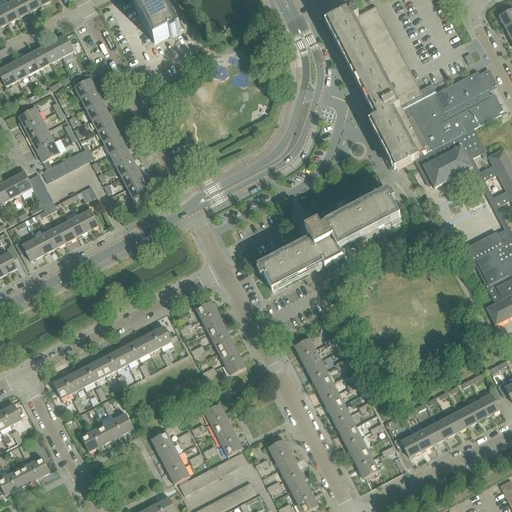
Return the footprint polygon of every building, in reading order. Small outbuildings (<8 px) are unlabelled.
[(17,0),(8,5),(16,21),(28,15),(19,0),(17,0)] [(19,0),(28,15),(39,9),(34,0),(19,0)] [(34,0),(39,9),(40,8),(50,3),(48,0),(34,0)] [(130,0),(135,8),(154,45),(155,46),(183,31),(183,30),(167,0),(130,0)] [(0,9),(0,16),(5,27),(16,21),(8,5),(0,9)] [(354,9),(353,8),(351,5),(335,14),(337,18),(347,13),(354,9)] [(329,23),(323,25),(324,26),(370,114),(374,122),(372,122),(385,148),(389,155),(388,155),(389,155),(390,155),(394,162),(393,162),(392,162),(394,166),(395,166),(396,169),(397,171),(397,172),(415,162),(432,153),(430,148),(425,150),(403,108),(402,107),(401,103),(405,101),(407,105),(422,98),(417,89),(418,88),(416,83),(377,8),(376,8),(359,17),(356,12),(356,13),(349,16),(347,13),(337,18),(330,22),(329,23)] [(506,30),(511,26),(511,11),(500,18),(506,30)] [(55,44),(63,59),(74,54),(66,38),(55,44)] [(63,59),(55,44),(43,50),(52,65),(63,59)] [(52,65),(43,50),(32,56),(40,71),(52,65)] [(470,55),(465,59),(469,67),(475,64),(470,55)] [(40,71),(32,56),(21,61),(29,77),(40,71)] [(29,77),(21,61),(9,67),(18,83),(29,77)] [(18,83),(9,67),(0,72),(0,76),(6,89),(18,83)] [(453,87),(435,96),(440,106),(439,106),(441,110),(447,112),(448,113),(458,107),(458,106),(461,105),(461,104),(464,103),(465,104),(475,98),(475,97),(478,96),(479,96),(478,95),(481,94),(482,95),(487,92),(488,91),(487,91),(491,89),(485,77),(481,79),(478,73),(477,74),(478,75),(475,77),(475,75),(464,81),(465,82),(462,84),(461,82),(461,83),(461,84),(453,88),(453,87)] [(81,101),(97,93),(91,81),(75,90),(81,101)] [(493,104),(488,91),(487,92),(482,95),(481,94),(478,95),(479,96),(478,96),(475,97),(475,98),(465,104),(464,103),(461,104),(461,105),(458,106),(458,107),(448,113),(447,112),(441,110),(439,106),(440,106),(435,96),(423,103),(427,104),(430,103),(436,115),(434,115),(435,118),(436,117),(437,118),(436,119),(437,121),(439,121),(442,126),(444,125),(443,124),(471,110),(472,111),(474,109),(474,108),(475,108),(475,109),(478,108),(477,106),(487,101),(488,102),(493,104)] [(97,93),(81,101),(87,112),(103,104),(97,93)] [(419,105),(409,110),(410,110),(411,110),(412,113),(417,124),(418,123),(419,126),(418,127),(419,127),(420,127),(421,130),(420,130),(426,141),(427,140),(428,143),(427,144),(428,144),(429,144),(430,146),(429,147),(430,148),(432,153),(475,131),(502,117),(500,114),(503,112),(500,105),(493,104),(488,102),(487,101),(477,106),(478,108),(475,109),(475,108),(474,108),(474,109),(472,111),(471,110),(443,124),(444,125),(442,126),(439,121),(437,121),(436,119),(437,118),(436,117),(435,118),(434,115),(436,115),(430,103),(427,104),(423,103),(422,103),(422,102),(418,104),(419,105)] [(103,104),(87,112),(93,124),(109,115),(103,104)] [(22,132),(42,122),(36,111),(20,119),(23,126),(20,128),(22,132)] [(109,115),(93,124),(99,135),(115,126),(109,115)] [(42,122),(22,132),(25,137),(28,136),(31,142),(48,134),(42,122)] [(115,126),(99,135),(105,146),(120,138),(115,126)] [(481,175),(473,160),(486,154),(486,153),(477,135),(475,131),(432,153),(415,162),(427,186),(431,184),(435,190),(473,170),(505,232),(497,236),(496,234),(460,253),(467,267),(473,264),(486,288),(495,305),(486,309),(496,327),(511,318),(511,235),(498,209),(511,203),(511,204),(511,164),(505,151),(504,151),(489,159),(493,168),(481,175)] [(48,134),(31,142),(35,149),(32,150),(34,155),(54,145),(48,134)] [(120,138),(105,146),(111,157),(126,149),(120,138)] [(54,145),(34,155),(37,160),(40,158),(43,165),(60,156),(54,145)] [(126,149),(111,157),(117,169),(132,160),(126,149)] [(86,152),(83,154),(80,155),(86,166),(91,163),(87,155),(86,152)] [(86,166),(80,155),(75,158),(80,169),(86,166)] [(80,169),(75,158),(70,161),(75,171),(80,169)] [(132,160),(117,169),(122,180),(138,171),(132,160)] [(75,171),(70,161),(64,164),(70,174),(75,171)] [(70,174),(64,164),(59,166),(64,177),(70,174)] [(64,177),(59,166),(53,169),(59,180),(64,177)] [(59,180),(53,169),(48,172),(53,183),(59,180)] [(122,180),(128,191),(144,183),(138,171),(122,180)] [(43,175),(48,185),(53,183),(48,172),(43,175)] [(29,182),(25,174),(14,180),(22,195),(33,189),(29,182)] [(39,176),(29,182),(33,189),(35,192),(45,187),(39,176)] [(2,186),(10,201),(22,195),(14,180),(2,186)] [(128,191),(134,202),(150,194),(144,183),(128,191)] [(0,187),(0,206),(10,201),(2,186),(0,187)] [(45,187),(35,192),(37,198),(47,192),(45,187)] [(86,192),(92,203),(97,200),(92,189),(86,192)] [(388,194),(387,194),(384,189),(375,194),(376,196),(363,203),(362,200),(344,210),(346,212),(333,219),(332,217),(322,222),(325,227),(321,230),(318,225),(306,232),(312,243),(304,247),(301,242),(258,265),(273,293),(308,275),(306,271),(313,267),(317,273),(320,272),(319,270),(324,267),(325,269),(337,263),(336,261),(341,258),(342,260),(343,259),(340,254),(349,250),(348,247),(361,240),(362,243),(380,234),(378,231),(391,225),(393,227),(402,222),(392,204),(395,202),(391,195),(390,196),(388,194)] [(40,203),(50,197),(47,192),(37,198),(40,203)] [(92,203),(86,192),(81,195),(87,205),(92,203)] [(43,208),(53,203),(50,197),(40,203),(42,207),(43,208)] [(53,203),(43,208),(44,211),(45,213),(48,212),(56,208),(53,203)] [(58,212),(56,208),(48,212),(50,216),(58,212)] [(50,216),(48,212),(45,213),(46,214),(41,216),(43,220),(50,216)] [(91,212),(79,218),(88,234),(99,228),(91,212)] [(79,218),(68,224),(76,240),(88,234),(79,218)] [(68,224),(57,230),(65,246),(76,240),(68,224)] [(57,230),(45,236),(53,252),(65,246),(57,230)] [(45,236),(34,242),(42,258),(53,252),(45,236)] [(16,248),(21,257),(26,255),(31,264),(42,258),(34,242),(22,248),(21,245),(16,248)] [(19,259),(13,249),(8,252),(10,255),(0,260),(0,264),(6,277),(18,271),(13,262),(19,259)] [(202,323),(218,315),(212,304),(196,312),(202,323)] [(208,334),(223,326),(218,315),(202,323),(208,334)] [(214,345),(229,337),(223,326),(208,334),(214,345)] [(153,334),(161,350),(172,344),(164,328),(153,334)] [(161,350),(153,334),(142,340),(150,355),(161,350)] [(219,356),(235,348),(229,337),(214,345),(219,356)] [(150,355),(142,340),(131,346),(139,361),(150,355)] [(300,360),(316,352),(310,341),(295,349),(300,360)] [(139,361),(131,346),(120,351),(128,367),(139,361)] [(225,367),(241,359),(235,348),(219,356),(225,367)] [(128,367),(120,351),(109,357),(117,373),(128,367)] [(306,371),(322,363),(316,352),(300,360),(306,371)] [(165,363),(170,360),(167,354),(162,357),(165,363)] [(117,373),(109,357),(98,363),(106,378),(117,373)] [(241,359),(225,367),(231,378),(247,370),(241,359)] [(170,360),(165,363),(168,368),(173,365),(170,360)] [(106,378),(98,363),(87,369),(95,384),(106,378)] [(312,382),(327,374),(322,363),(306,371),(312,382)] [(95,384),(87,369),(76,374),(84,390),(95,384)] [(208,372),(211,377),(217,375),(214,369),(208,372)] [(84,390),(76,374),(65,380),(73,396),(84,390)] [(318,393),(333,385),(327,374),(312,382),(318,393)] [(73,396),(65,380),(54,386),(62,401),(73,396)] [(361,386),(358,381),(353,384),(355,389),(361,386)] [(355,389),(353,384),(347,387),(350,392),(355,389)] [(323,404),(339,396),(333,385),(318,393),(323,404)] [(508,396),(505,390),(503,386),(498,389),(503,399),(508,396)] [(99,397),(104,395),(101,389),(96,392),(99,397)] [(489,393),(491,397),(492,397),(495,404),(500,401),(494,391),(489,393)] [(104,395),(99,397),(102,403),(107,400),(104,395)] [(329,415),(345,407),(339,396),(323,404),(329,415)] [(500,412),(495,404),(492,397),(491,397),(480,403),(488,419),(500,412)] [(77,409),(82,406),(80,401),(74,403),(77,409)] [(107,411),(112,408),(109,403),(104,406),(107,411)] [(480,403),(469,409),(477,425),(488,419),(480,403)] [(4,412),(12,428),(23,422),(15,406),(4,412)] [(211,425),(226,417),(220,406),(205,414),(211,425)] [(335,426),(350,418),(345,407),(329,415),(335,426)] [(112,408),(107,411),(110,417),(115,414),(112,408)] [(469,409),(457,415),(466,430),(477,425),(469,409)] [(12,428),(4,412),(0,413),(0,431),(1,433),(12,428)] [(457,415),(446,421),(454,436),(466,430),(457,415)] [(115,422),(123,437),(134,431),(126,416),(115,422)] [(217,436),(232,429),(226,417),(211,425),(217,436)] [(341,437),(356,429),(350,418),(335,426),(341,437)] [(446,421),(435,426),(443,442),(454,436),(446,421)] [(104,427),(112,443),(123,437),(115,422),(104,427)] [(435,426),(424,432),(432,448),(443,442),(435,426)] [(93,433),(101,449),(112,443),(104,427),(93,433)] [(378,434),(376,428),(370,431),(372,437),(378,434)] [(223,448),(238,440),(232,429),(217,436),(223,448)] [(346,448),(362,440),(356,429),(341,437),(346,448)] [(424,432),(412,438),(421,454),(432,448),(424,432)] [(101,449),(93,433),(81,439),(90,455),(101,449)] [(157,453),(173,445),(167,434),(152,442),(157,453)] [(401,444),(405,451),(409,460),(421,454),(412,438),(401,444)] [(238,440),(223,448),(229,459),(244,451),(238,440)] [(352,459),(368,451),(362,440),(346,448),(352,459)] [(399,454),(405,451),(401,444),(399,441),(394,443),(399,454)] [(274,461),(290,453),(284,442),(269,450),(274,461)] [(173,445),(157,453),(163,464),(179,456),(173,445)] [(358,470),(374,462),(368,451),(352,459),(358,470)] [(274,461),(280,472),(296,464),(290,453),(274,461)] [(242,468),(247,466),(242,455),(237,458),(242,468)] [(179,456),(163,464),(169,476),(185,467),(179,456)] [(237,471),(242,468),(237,458),(231,461),(237,471)] [(31,465),(39,481),(51,475),(42,459),(31,465)] [(232,474),(237,471),(231,461),(226,463),(232,474)] [(261,465),(264,470),(270,466),(267,462),(261,465)] [(374,462),(358,470),(364,481),(379,473),(374,462)] [(227,477),(232,474),(226,463),(221,466),(227,477)] [(6,464),(1,466),(4,472),(9,469),(6,464)] [(280,472),(286,483),(301,475),(296,464),(280,472)] [(20,471),(28,486),(39,481),(31,465),(20,471)] [(256,468),(258,473),(264,470),(261,465),(256,468)] [(221,479),(227,477),(221,466),(216,469),(221,479)] [(185,467),(169,476),(175,487),(178,485),(187,480),(191,478),(185,467)] [(216,482),(221,479),(216,469),(211,471),(216,482)] [(9,477),(17,492),(28,486),(20,471),(9,477)] [(211,485),(216,482),(211,471),(205,474),(211,485)] [(206,487),(211,485),(205,474),(200,477),(206,487)] [(286,483),(292,494),(307,486),(301,475),(286,483)] [(17,492),(9,477),(0,481),(0,486),(6,498),(17,492)] [(200,477),(195,480),(201,490),(206,487),(200,477)] [(195,480),(190,482),(195,493),(201,490),(195,480)] [(188,483),(185,485),(190,496),(195,493),(190,482),(188,483)] [(503,493),(511,488),(511,483),(511,482),(500,488),(503,493)] [(273,487),(276,492),(281,489),(279,483),(273,487)] [(185,498),(190,496),(185,485),(179,488),(185,498)] [(245,488),(251,499),(256,496),(251,485),(245,488)] [(292,494),(298,505),(313,497),(307,486),(292,494)] [(267,490),(270,495),(276,492),(273,487),(267,490)] [(240,491),(246,501),(251,499),(245,488),(240,491)] [(511,488),(503,493),(506,499),(511,495),(511,488)] [(235,493),(241,504),(246,501),(240,491),(235,493)] [(230,496),(235,507),(241,504),(235,493),(230,496)] [(235,507),(230,496),(225,499),(230,509),(235,507)] [(313,497),(298,505),(301,511),(311,511),(319,508),(313,497)] [(176,511),(170,499),(159,505),(162,511),(176,511)] [(225,511),(230,509),(225,499),(220,501),(225,511)] [(218,511),(225,511),(220,501),(214,504),(218,511)]
